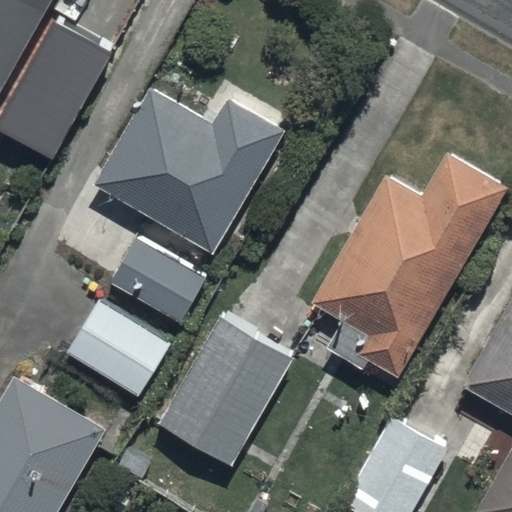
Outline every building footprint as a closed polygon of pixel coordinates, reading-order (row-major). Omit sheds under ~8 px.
[(0,0),(0,107),(56,0),(0,0)] [(62,18),(1,126),(58,158),(119,51),(62,18)] [(217,125),(152,89),(98,185),(217,253),(286,132),(231,100),(217,125)] [(511,190),(450,155),(424,199),(387,177),(313,304),(369,336),(358,353),(401,378),(511,190)] [(209,280),(136,239),(112,283),(185,323),(209,280)] [(511,511),(511,288),(465,372),(473,376),(467,387),(511,412),(511,466),(486,511),(511,511)] [(175,345),(100,299),(69,352),(143,397),(175,345)] [(298,360),(219,315),(160,425),(237,468),(298,360)] [(63,511),(109,433),(17,380),(0,409),(0,511),(63,511)] [(420,511),(454,451),(394,417),(344,507),(353,511),(420,511)]
